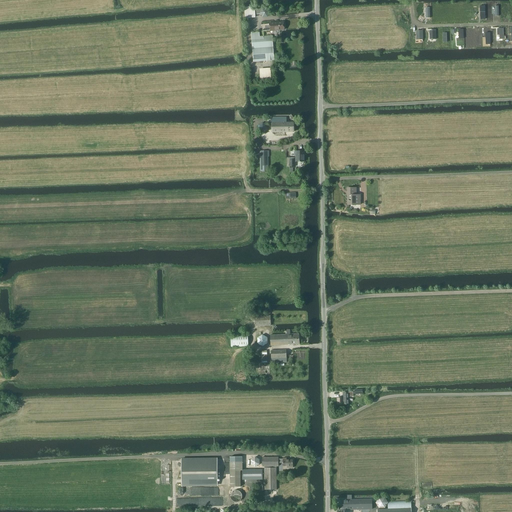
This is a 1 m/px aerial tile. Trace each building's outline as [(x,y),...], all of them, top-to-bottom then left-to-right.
[(252,6),(245,7),(245,10),(246,18),(255,17),(255,14),(255,10),(255,9),(252,9),(252,6)] [(267,17),(269,13),(267,9),(262,9),(260,13),(263,17),(267,17)] [(280,30),(284,30),(284,22),(269,23),(269,24),(262,25),(263,31),(270,31),(274,31),(275,34),(280,33),(280,30)] [(272,36),(260,37),(259,32),(251,32),(253,62),(274,60),(272,36)] [(261,80),(272,79),(271,69),(260,69),(261,80)] [(287,118),(283,118),(283,117),(271,117),(271,123),(272,123),(272,132),(294,132),(294,123),(287,123),(287,118)] [(260,171),(268,171),(268,151),(260,151),(260,171)] [(294,152),(294,156),(296,156),(296,162),(304,162),(304,151),(296,151),(296,152),(294,152)] [(287,167),(290,167),(295,167),(295,157),(290,158),(287,158),(287,167)] [(360,195),(356,195),(356,188),(348,188),(348,201),(349,201),(349,205),(360,204),(360,195)] [(270,315),(265,315),(265,312),(246,313),(246,319),(255,319),(255,326),(271,325),(270,315)] [(299,334),(290,334),(290,330),(287,330),(287,332),(286,332),(286,334),(270,335),(271,345),(299,344),(299,334)] [(231,347),(249,346),(248,335),(231,336),(231,347)] [(268,343),(268,337),(263,335),(258,338),(258,344),(263,346),(268,343)] [(272,363),(287,362),(286,350),(271,350),(272,363)] [(342,398),(337,398),(337,405),(349,404),(349,396),(353,396),(353,392),(343,392),(344,396),(342,396),(342,398)] [(242,470),(242,457),(230,457),(231,487),(241,487),(240,471),(242,471),(242,470)] [(260,464),(260,459),(255,457),(251,459),(251,465),(256,467),(260,464)] [(283,459),(278,459),(278,457),(262,457),(262,466),(264,466),(265,490),(277,490),(276,466),(279,466),(279,463),(283,463),(283,466),(287,466),(287,468),(293,468),(293,460),(286,460),(286,458),(283,458),(283,459)] [(182,485),(218,485),(217,459),(181,459),(182,485)] [(242,470),(242,471),(243,479),(258,479),(263,479),(263,470),(242,470)] [(235,502),(237,502),(239,502),(240,501),(241,500),(242,499),(242,498),(242,496),(242,494),(241,493),(240,492),(239,491),(237,490),(236,490),(235,490),(233,491),(232,492),(231,493),(231,495),(230,497),(231,499),(231,500),(232,501),(234,502),(235,502)] [(347,500),(339,500),(339,510),(372,509),(372,499),(352,500),(352,496),(347,496),(347,500)] [(379,497),(376,503),(379,508),(385,508),(388,503),(388,502),(385,497),(379,497)] [(402,501),(388,501),(388,502),(388,503),(388,508),(411,508),(411,500),(402,501)]
